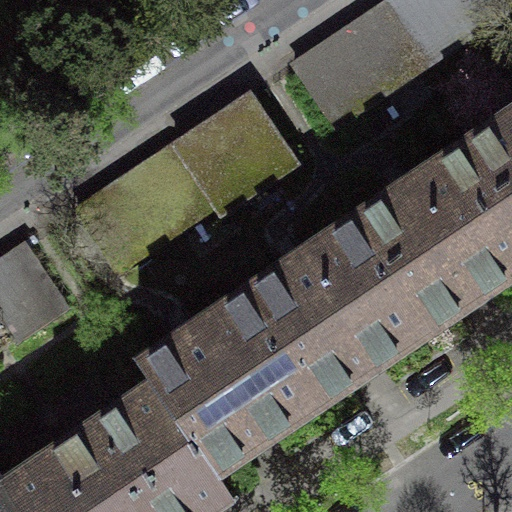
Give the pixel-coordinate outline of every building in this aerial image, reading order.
[(511,0),(396,0),(388,6),(427,65),(511,7),(511,0)] [(341,37),(294,68),(334,127),(427,65),(388,6),(341,37)] [(202,130),(151,164),(190,223),(214,207),(219,215),(298,162),(253,96),(202,130)] [(511,114),(465,146),(511,215),(511,114)] [(483,290),(511,270),(511,215),(465,146),(357,218),(429,326),(483,290)] [(114,189),(77,213),(117,272),(190,223),(151,164),(114,189)] [(429,326),(357,218),(249,290),(321,398),(375,362),(429,326)] [(0,265),(0,350),(67,305),(28,247),(0,265)] [(268,434),(321,398),(249,290),(141,362),(230,495),(232,494),(215,469),(268,434)] [(0,472),(0,475),(24,511),(204,511),(230,495),(141,362),(139,363),(152,382),(6,480),(0,472)] [(0,511),(24,511),(0,475),(0,511)]
